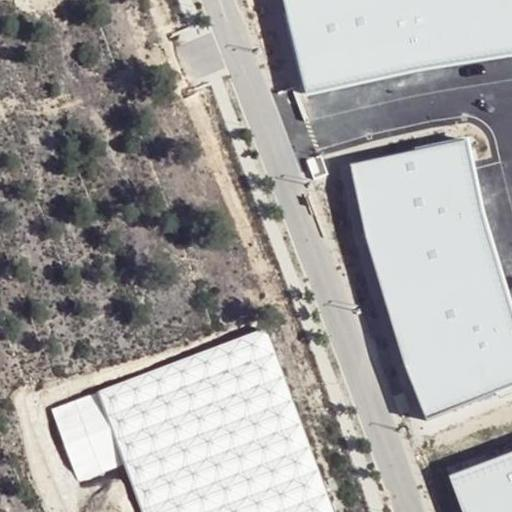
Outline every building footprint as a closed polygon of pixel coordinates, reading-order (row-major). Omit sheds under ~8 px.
[(511,0),(286,0),(311,97),(471,65),(511,59),(511,0)] [(383,277),(435,426),(511,399),(511,282),(504,260),(471,143),(355,168),(383,277)] [(339,511),(265,322),(49,418),(75,488),(123,473),(138,511),(339,511)] [(412,410),(404,391),(392,396),(400,415),(412,410)] [(511,511),(511,448),(456,472),(470,511),(511,511)]
